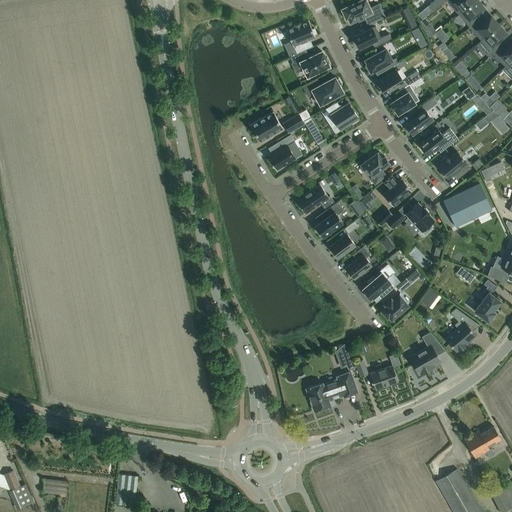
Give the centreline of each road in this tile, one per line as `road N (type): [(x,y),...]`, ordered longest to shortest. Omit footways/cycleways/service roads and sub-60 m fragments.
road 1 (tertiary): [(260,441),(249,360),(197,229),(152,0)]
road 2 (unclassified): [(280,456),(425,407),(494,361),(511,339)]
road 3 (tertiary): [(0,405),(79,431),(239,457)]
road 4 (residential): [(271,196),(374,333)]
road 5 (residential): [(316,0),(381,126)]
road 6 (residential): [(271,196),(381,126)]
